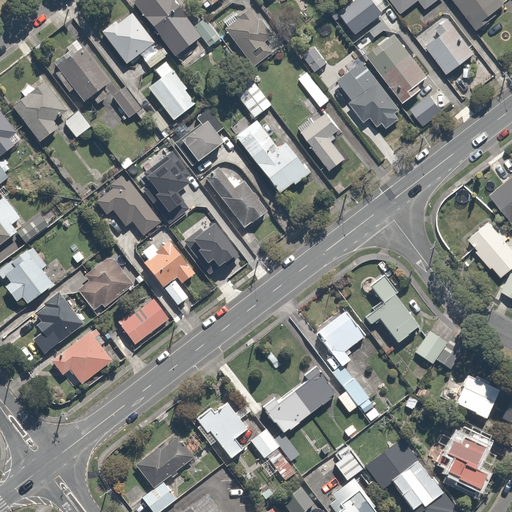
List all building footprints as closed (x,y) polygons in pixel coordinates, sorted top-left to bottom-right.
[(173,0),(142,0),(137,4),(161,35),(168,29),(176,39),(192,28),(183,16),(185,15),(173,0)] [(355,35),(382,14),(371,0),(357,0),(339,14),(355,35)] [(432,0),(388,0),(391,4),(397,12),(414,0),(418,0),(423,7),(432,0)] [(452,0),(472,29),(506,5),(502,0),(452,0)] [(231,19),(233,22),(223,29),(251,67),(281,45),(254,7),(248,11),(246,8),(231,19)] [(131,10),(116,21),(115,18),(100,29),(104,34),(125,61),(153,39),(131,10)] [(221,35),(205,15),(193,26),(209,46),(221,35)] [(475,51),(448,16),(418,39),(445,74),(475,51)] [(431,74),(395,32),(367,56),(402,98),(431,74)] [(106,91),(101,85),(107,80),(77,42),(51,61),(56,68),(53,71),(69,92),(73,89),(82,100),(90,94),(94,100),(106,91)] [(327,62),(312,46),(301,55),(316,72),(327,62)] [(345,62),(349,67),(336,77),(351,96),(346,100),(362,120),(367,116),(373,125),(377,122),(382,129),(399,116),(394,109),(399,105),(361,57),(358,52),(345,62)] [(196,100),(171,68),(146,88),(171,120),(196,100)] [(330,97),(307,68),(296,77),(319,106),(330,97)] [(271,102),(248,74),(231,88),(253,116),(271,102)] [(18,88),(22,94),(10,103),(37,139),(56,124),(51,116),(64,107),(42,77),(32,84),(29,80),(18,88)] [(142,109),(126,86),(112,95),(128,118),(142,109)] [(429,96),(410,111),(423,127),(442,112),(429,96)] [(334,138),(349,128),(333,105),(300,127),(330,171),(348,159),(334,138)] [(0,156),(23,138),(0,108),(0,156)] [(88,124),(77,109),(63,120),(74,134),(88,124)] [(223,138),(205,116),(177,138),(195,160),(223,138)] [(309,168),(285,136),(276,143),(255,116),(232,134),(277,192),(309,168)] [(180,157),(166,142),(144,160),(157,176),(180,157)] [(133,162),(127,154),(116,162),(123,171),(133,162)] [(266,209),(243,177),(232,184),(218,165),(202,176),(240,228),(266,209)] [(130,221),(140,233),(160,218),(122,172),(92,198),(105,214),(111,209),(124,226),(130,221)] [(511,174),(489,191),(511,223),(511,174)] [(2,194),(0,195),(0,243),(25,224),(2,194)] [(213,225),(198,204),(189,211),(181,200),(163,213),(192,253),(206,242),(200,234),(213,225)] [(72,223),(66,214),(57,220),(64,229),(72,223)] [(511,266),(511,247),(488,217),(466,235),(499,277),(511,266)] [(174,276),(181,285),(196,273),(169,238),(140,261),(160,286),(174,276)] [(1,284),(14,300),(20,296),(25,303),(52,281),(42,269),(46,265),(29,245),(25,248),(9,261),(12,264),(2,272),(8,278),(1,284)] [(86,256),(80,248),(71,256),(77,263),(86,256)] [(100,303),(102,306),(131,283),(108,254),(83,274),(87,278),(75,287),(93,309),(100,303)] [(511,295),(511,267),(500,289),(511,295)] [(378,298),(393,287),(382,272),(367,283),(378,298)] [(371,325),(377,320),(395,343),(420,324),(393,287),(378,298),(367,306),(369,309),(363,314),(371,325)] [(58,290),(35,307),(41,316),(33,322),(38,329),(30,335),(42,351),(81,322),(58,290)] [(169,317),(153,295),(119,320),(135,342),(169,317)] [(345,348),(365,333),(344,306),(313,330),(340,364),(351,355),(345,348)] [(85,324),(51,349),(54,352),(48,357),(62,374),(69,369),(78,381),(110,357),(85,324)] [(448,340),(429,327),(414,349),(433,363),(448,340)] [(316,362),(303,371),(306,375),(276,398),(273,393),(262,402),(283,430),(337,390),(316,362)] [(362,414),(373,404),(341,364),(332,372),(345,389),(335,396),(347,412),(355,405),(362,414)] [(502,387),(464,369),(449,400),(487,418),(502,387)] [(414,394),(406,393),(403,405),(415,407),(417,395),(414,394)] [(191,418),(211,443),(215,439),(229,456),(241,446),(232,435),(245,425),(221,394),(191,418)] [(373,404),(362,414),(368,421),(379,412),(373,404)] [(359,430),(353,422),(343,430),(350,438),(359,430)] [(487,435),(463,423),(461,428),(452,424),(434,461),(442,465),(439,471),(480,491),(491,468),(474,460),(487,435)] [(278,443),(264,425),(247,437),(261,456),(278,443)] [(176,432),(134,464),(151,488),(162,479),(194,456),(176,432)] [(364,433),(347,445),(362,467),(379,454),(364,433)] [(298,471),(278,447),(265,458),(284,482),(298,471)] [(349,451),(335,461),(345,477),(360,467),(349,451)] [(415,511),(442,491),(410,451),(382,474),(412,511),(415,511)] [(378,511),(353,475),(331,490),(335,495),(326,501),(333,511),(378,511)] [(161,511),(178,500),(162,479),(151,488),(139,496),(151,511),(161,511)] [(288,511),(300,511),(313,503),(298,484),(279,498),(288,511)] [(223,511),(219,511),(201,490),(174,511),(226,511),(225,510),(223,511)] [(319,511),(313,503),(300,511),(319,511)]
